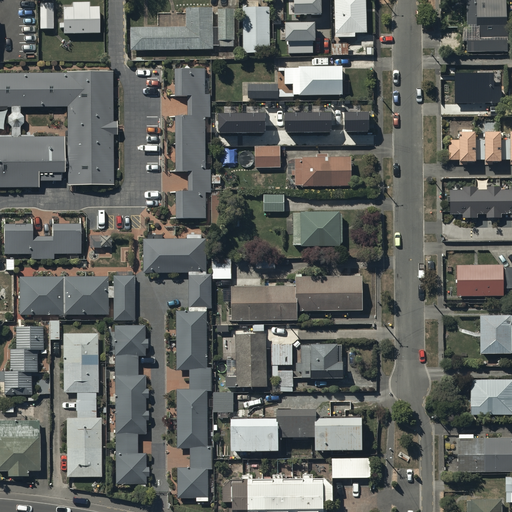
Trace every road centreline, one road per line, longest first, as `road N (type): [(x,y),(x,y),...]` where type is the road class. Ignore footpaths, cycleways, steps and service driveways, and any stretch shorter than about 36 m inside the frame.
road 1 (residential): [(407,0),(413,383)]
road 2 (residential): [(427,511),(425,423),(413,383)]
